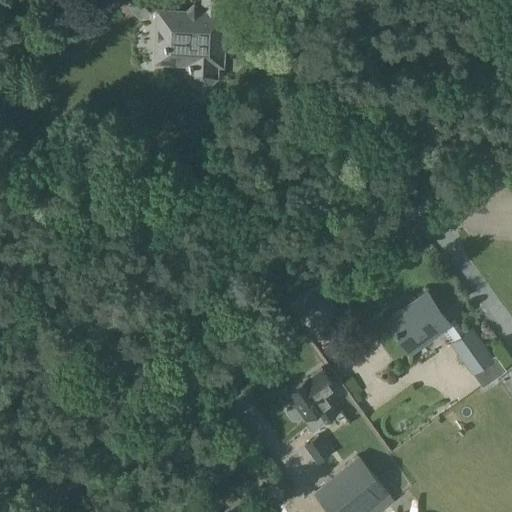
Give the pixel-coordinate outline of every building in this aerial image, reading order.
[(237,13),(237,0),(203,0),(203,12),(199,11),(193,5),(184,14),(158,13),(156,60),(191,61),(190,73),(196,80),(204,80),(211,74),(211,62),(217,62),(218,47),(236,48),(238,14),(237,13)] [(449,323),(426,291),(387,320),(410,351),(449,323)] [(470,327),(449,343),(483,389),(507,370),(496,355),(493,357),(470,327)] [(303,416),(304,418),(313,430),(337,412),(322,393),(334,384),(322,368),(309,377),(308,377),(286,393),(293,402),(288,405),(287,411),(292,418),(298,419),(303,416)] [(293,424),(279,433),(288,447),(302,438),(293,424)] [(318,434),(303,445),(316,463),(331,452),(318,434)] [(369,511),(380,511),(394,501),(388,493),(357,456),(314,491),(330,511),(364,511),(367,509),(369,511)]
